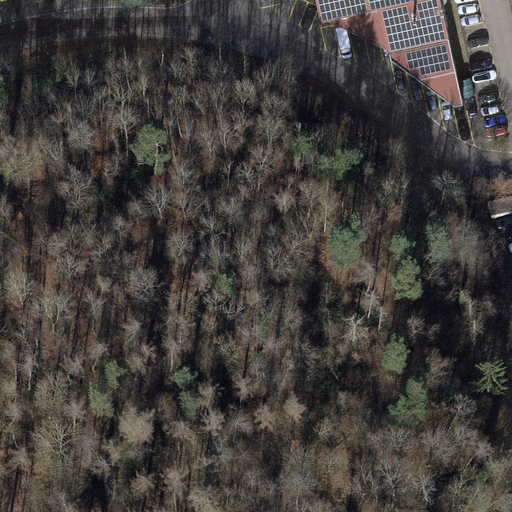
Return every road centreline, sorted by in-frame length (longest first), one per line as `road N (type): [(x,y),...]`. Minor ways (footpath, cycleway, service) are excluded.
road 1 (residential): [(240,23),(311,52),(455,155),(511,167)]
road 2 (residential): [(0,49),(89,24),(240,23)]
